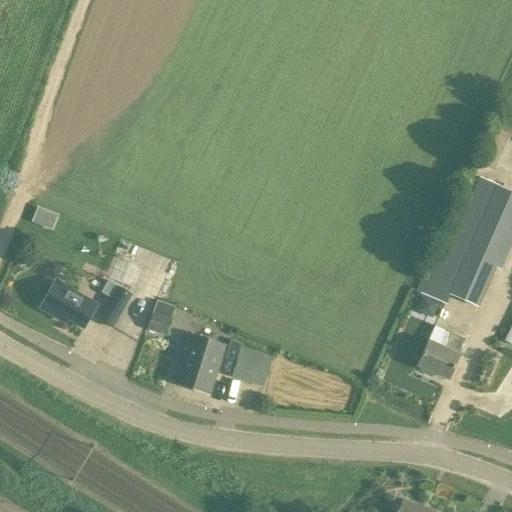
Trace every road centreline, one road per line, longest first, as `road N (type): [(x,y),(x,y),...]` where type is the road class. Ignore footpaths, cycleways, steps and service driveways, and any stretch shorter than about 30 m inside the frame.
road 1 (unclassified): [(511,485),(423,457),(174,430),(115,408),(0,345)]
road 2 (track): [(0,240),(82,0)]
